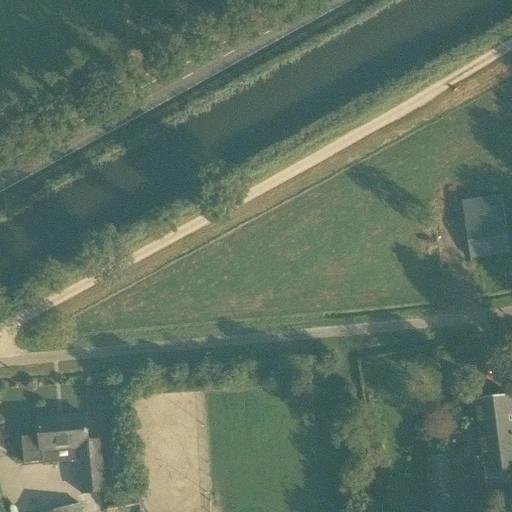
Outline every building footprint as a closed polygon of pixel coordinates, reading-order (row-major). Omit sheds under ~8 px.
[(511,211),(509,196),(485,200),(488,217),(511,211)] [(470,259),(510,253),(506,228),(466,234),(470,259)] [(511,406),(511,396),(475,400),(486,497),(511,494),(511,406)] [(82,495),(85,495),(104,493),(100,443),(88,444),(85,416),(38,421),(39,437),(22,438),(24,464),(43,463),(42,452),(70,450),(72,462),(79,462),(82,495)] [(427,458),(428,478),(431,511),(426,511),(453,511),(449,456),(427,458)] [(82,511),(80,503),(49,511),(82,511)]
